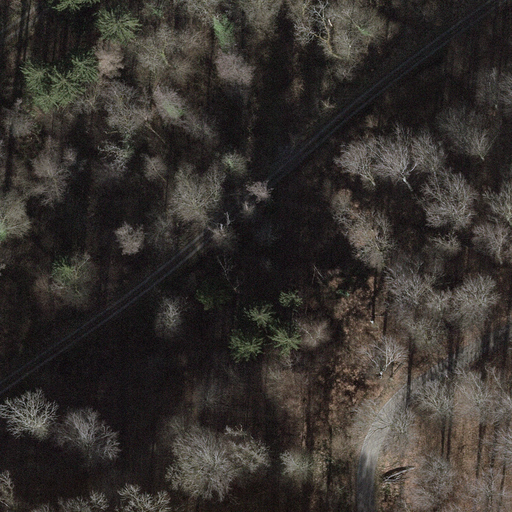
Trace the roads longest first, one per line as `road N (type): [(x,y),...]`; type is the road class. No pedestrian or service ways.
road 1 (track): [(507,0),(377,93),(154,285),(0,389)]
road 2 (track): [(511,327),(406,395),(373,438),(364,490),(369,511)]
